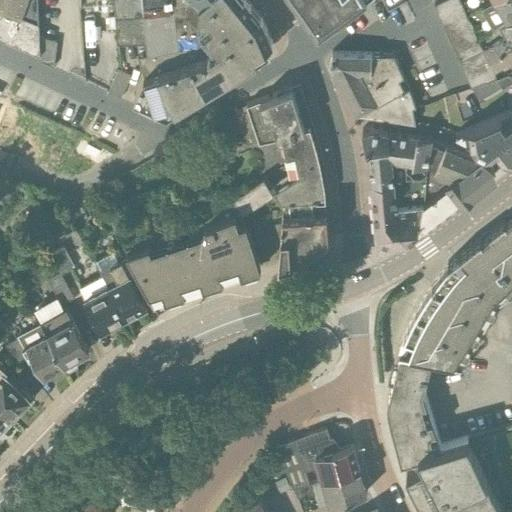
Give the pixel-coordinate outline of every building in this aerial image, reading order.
[(0,0),(0,36),(40,54),(40,35),(37,0),(0,0)] [(114,0),(116,15),(131,14),(140,14),(145,13),(143,0),(114,0)] [(148,52),(178,46),(171,0),(143,0),(145,13),(140,14),(131,14),(116,15),(119,41),(147,40),(148,52)] [(139,56),(143,77),(134,95),(162,108),(184,95),(186,99),(257,58),(254,53),(273,42),(263,20),(246,0),(198,0),(198,1),(198,42),(178,46),(148,52),(148,53),(139,56)] [(198,1),(198,0),(171,0),(178,46),(198,42),(198,1)] [(371,0),(290,0),(318,37),(356,11),(366,4),(371,0)] [(486,62),(481,48),(477,38),(459,0),(443,0),(434,4),(471,86),(494,78),(486,62)] [(511,0),(493,0),(480,9),(492,28),(505,21),(507,20),(511,16),(511,0)] [(115,16),(108,16),(109,27),(116,27),(115,16)] [(511,16),(507,20),(505,21),(511,30),(481,48),(486,62),(511,46),(511,16)] [(40,35),(40,54),(40,60),(54,66),(58,41),(40,35)] [(511,46),(486,62),(494,78),(506,73),(502,67),(505,65),(506,66),(511,62),(511,46)] [(368,86),(401,69),(394,53),(332,51),(330,59),(350,98),(369,89),(368,86)] [(120,98),(131,75),(118,69),(108,92),(120,98)] [(368,86),(369,89),(350,98),(357,111),(415,121),(413,105),(416,104),(409,87),(404,89),(398,78),(404,75),(401,69),(368,86)] [(479,101),(497,91),(505,87),(511,81),(511,77),(509,72),(507,73),(506,73),(494,78),(471,86),(479,101)] [(289,202),(325,199),(324,186),(323,179),(322,170),(320,163),(319,155),(317,147),(315,139),(312,131),(310,124),(305,125),(292,86),(234,108),(247,143),(282,136),(290,171),(271,183),(276,193),(284,202),(283,205),(289,202)] [(511,109),(457,132),(490,151),(496,146),(504,156),(511,158),(511,109)] [(426,184),(432,137),(432,136),(373,125),(363,128),(370,153),(372,179),(373,189),(395,187),(426,184)] [(450,181),(463,197),(495,174),(491,164),(482,159),(432,137),(426,184),(426,186),(434,192),(450,181)] [(231,199),(241,215),(276,193),(271,183),(265,175),(231,199)] [(424,199),(419,231),(463,197),(450,181),(434,192),(426,186),(424,199)] [(405,241),(419,231),(424,199),(426,186),(426,184),(395,187),(373,189),(377,234),(393,242),(405,241)] [(109,218),(96,192),(83,199),(95,225),(109,218)] [(289,202),(283,205),(278,263),(320,248),(329,235),(327,211),(326,211),(325,199),(289,202)] [(399,347),(399,349),(417,353),(417,352),(462,361),(499,298),(511,288),(511,212),(448,261),(449,263),(450,263),(451,264),(447,268),(443,273),(436,281),(431,288),(429,291),(424,298),(420,304),(415,313),(410,323),(408,327),(404,336),(402,341),(399,347)] [(126,249),(128,253),(144,286),(147,292),(148,291),(154,302),(261,268),(246,221),(239,223),(235,213),(126,249)] [(62,243),(48,250),(59,271),(73,264),(62,243)] [(96,258),(103,274),(102,274),(108,285),(125,316),(128,315),(131,316),(137,313),(137,310),(147,305),(138,289),(144,286),(128,253),(121,257),(118,258),(114,249),(96,258)] [(59,295),(62,303),(74,297),(59,271),(47,277),(56,296),(59,295)] [(123,317),(125,316),(108,285),(102,274),(80,286),(102,328),(111,324),(114,326),(123,322),(123,317)] [(66,306),(64,307),(40,318),(40,320),(49,337),(63,364),(65,362),(68,364),(77,359),(78,355),(89,349),(72,318),(66,306)] [(63,364),(49,337),(40,320),(17,333),(18,336),(3,344),(19,362),(33,354),(44,374),(50,370),(55,371),(62,367),(63,364)] [(433,355),(417,353),(400,349),(388,400),(389,408),(389,410),(391,418),(401,460),(410,458),(415,469),(406,472),(416,493),(421,490),(424,498),(418,501),(423,511),(503,511),(467,438),(468,438),(468,437),(441,445),(424,389),(433,355)] [(0,402),(12,415),(23,404),(25,407),(35,397),(23,385),(21,387),(6,370),(7,368),(0,360),(0,402)] [(12,415),(0,402),(0,428),(2,430),(12,421),(9,418),(12,415)] [(276,445),(293,489),(303,486),(310,483),(360,466),(354,443),(335,449),(326,426),(276,445)] [(131,443),(124,449),(133,459),(139,453),(131,443)] [(104,465),(132,498),(151,480),(133,459),(124,449),(123,447),(104,465)] [(360,466),(310,483),(318,508),(367,491),(360,466)] [(291,488),(285,476),(275,481),(280,492),(291,488)] [(184,489),(173,480),(161,495),(171,504),(184,489)] [(305,491),(303,486),(293,489),(297,499),(302,497),(305,491)] [(110,511),(112,511),(95,496),(81,511),(110,511)] [(266,511),(260,498),(240,508),(241,511),(266,511)]
